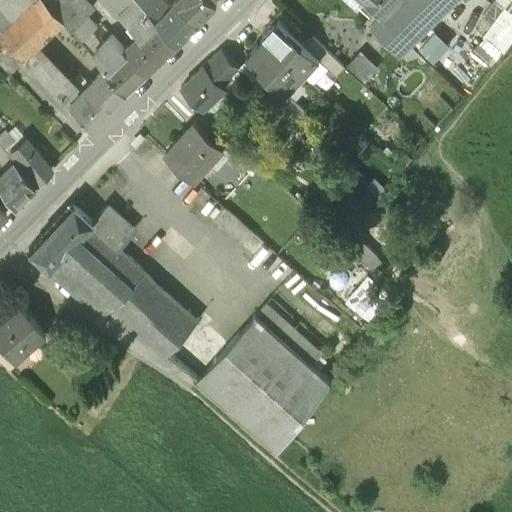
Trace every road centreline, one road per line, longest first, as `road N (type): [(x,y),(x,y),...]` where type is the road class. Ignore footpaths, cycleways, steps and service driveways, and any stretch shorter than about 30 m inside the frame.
road 1 (secondary): [(0,256),(243,0)]
road 2 (track): [(204,397),(334,511)]
